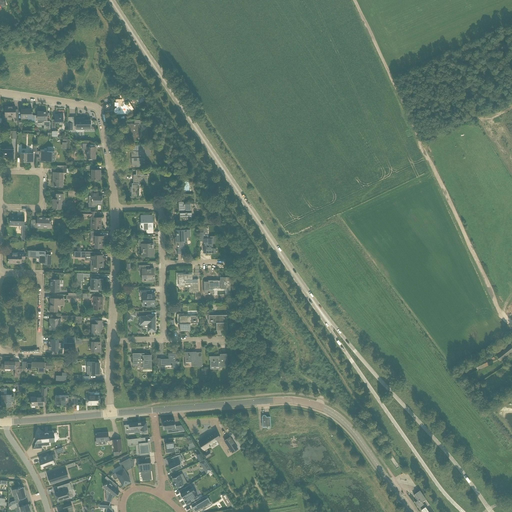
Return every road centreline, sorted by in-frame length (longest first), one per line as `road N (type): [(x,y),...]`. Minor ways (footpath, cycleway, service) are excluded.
road 1 (primary): [(308,294),(111,0)]
road 2 (track): [(354,0),(502,315)]
road 3 (tertiary): [(410,511),(360,441),(318,405),(285,399),(152,410)]
road 4 (primary): [(491,511),(308,294)]
road 5 (primary): [(308,294),(462,511)]
road 6 (residential): [(115,206),(99,111),(0,92)]
road 7 (residential): [(0,275),(40,275),(39,347),(0,350)]
road 8 (residential): [(112,341),(115,206)]
road 9 (track): [(511,22),(391,78)]
road 10 (residential): [(0,208),(44,205),(42,171),(0,174)]
